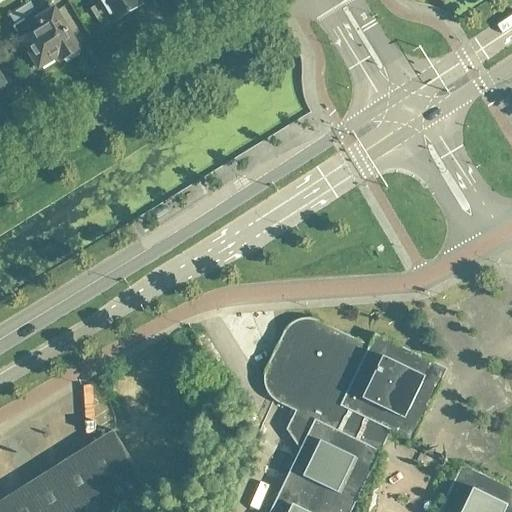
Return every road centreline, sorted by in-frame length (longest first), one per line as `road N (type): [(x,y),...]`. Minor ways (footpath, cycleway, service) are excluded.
road 1 (residential): [(0,419),(215,303),(410,284),(474,252)]
road 2 (secondary): [(0,382),(401,137)]
road 3 (secondary): [(379,105),(0,342)]
road 4 (residential): [(0,173),(281,0)]
road 5 (unclassified): [(503,235),(427,120)]
road 6 (unclassified): [(401,137),(474,252)]
road 7 (unclassified): [(314,0),(379,105)]
road 8 (secondary): [(511,28),(407,89)]
